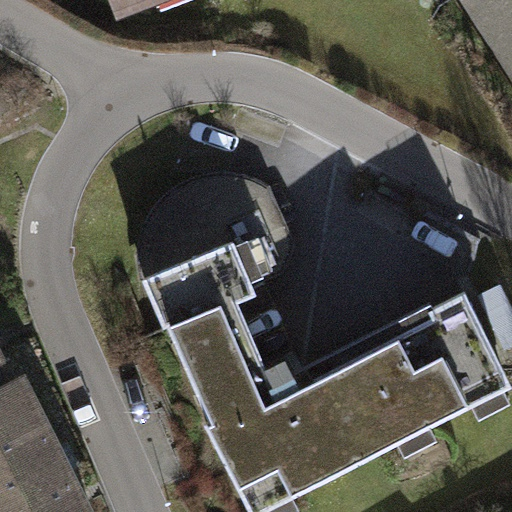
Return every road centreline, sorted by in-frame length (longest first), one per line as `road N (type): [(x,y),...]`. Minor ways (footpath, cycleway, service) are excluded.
road 1 (residential): [(113,85),(67,170),(51,222),(54,304),(146,511)]
road 2 (residential): [(511,213),(313,99),(225,74),(113,85)]
road 3 (residential): [(0,13),(113,85)]
